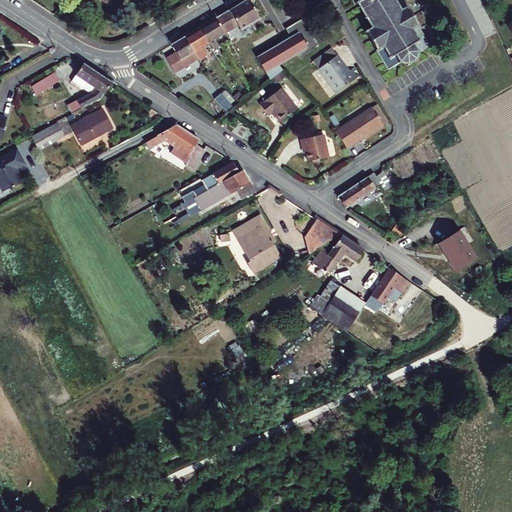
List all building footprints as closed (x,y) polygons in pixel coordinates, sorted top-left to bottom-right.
[(100,0),(114,9),(119,0),(100,0)] [(246,0),(215,18),(225,35),(234,30),(241,42),(258,33),(256,31),(266,25),(262,18),(260,19),(249,0),(246,0)] [(364,0),(358,5),(372,28),(367,32),(390,69),(403,62),(404,63),(406,63),(408,64),(410,64),(420,58),(422,54),(423,50),(418,42),(422,39),(414,28),(418,25),(406,7),(402,9),(397,2),(396,0),(364,0)] [(406,7),(401,0),(399,0),(397,2),(402,9),(406,7)] [(215,18),(208,23),(219,39),(225,35),(215,18)] [(219,39),(208,23),(200,27),(210,44),(219,39)] [(285,33),(287,37),(298,31),(312,54),(319,49),(303,23),(285,33)] [(210,44),(200,27),(184,37),(193,52),(207,67),(215,62),(202,48),(210,44)] [(289,40),(258,59),(272,81),(286,72),(282,67),(299,57),(302,61),(312,54),(298,31),(287,37),(289,40)] [(193,52),(184,37),(171,45),(180,60),(193,52)] [(234,39),(227,44),(232,51),(235,49),(237,52),(240,51),(234,39)] [(171,45),(162,50),(176,75),(185,69),(180,60),(171,45)] [(337,50),(318,63),(341,97),(366,79),(360,71),(353,74),(337,50)] [(202,64),(193,70),(197,76),(206,69),(202,64)] [(62,111),(67,120),(77,115),(94,105),(106,88),(77,69),(65,87),(83,100),(62,111)] [(54,73),(26,88),(31,98),(60,83),(54,73)] [(283,90),(260,107),(268,118),(273,114),(281,124),(299,111),(283,90)] [(215,100),(225,114),(231,110),(221,96),(215,100)] [(374,110),(339,135),(350,152),(372,136),(373,137),(386,128),(374,110)] [(99,115),(67,132),(69,137),(76,151),(109,134),(99,115)] [(55,127),(29,141),(35,154),(62,141),(55,127)] [(174,133),(142,150),(145,155),(161,146),(170,152),(166,158),(183,169),(188,163),(192,165),(200,155),(194,150),(196,147),(174,133)] [(326,138),(302,144),(304,151),(307,150),(308,156),(310,165),(332,160),(326,138)] [(18,170),(12,156),(0,161),(0,194),(15,187),(9,174),(18,170)] [(200,189),(202,195),(233,180),(228,169),(207,179),(209,185),(200,189)] [(339,199),(346,212),(378,193),(376,190),(381,187),(386,195),(393,191),(384,178),(378,181),(375,177),(356,189),(339,199)] [(187,203),(192,215),(230,196),(243,189),(238,178),(233,180),(202,195),(187,203)] [(243,189),(230,196),(236,208),(249,202),(243,189)] [(265,246),(269,244),(257,221),(228,236),(234,247),(237,245),(234,239),(253,229),(255,228),(259,236),(257,237),(263,248),(265,246)] [(312,250),(333,238),(310,223),(298,240),(312,250)] [(244,266),(241,268),(247,278),(274,263),(265,246),(263,248),(257,237),(259,236),(255,228),(253,229),(234,239),(237,245),(234,247),(244,266)] [(397,231),(393,237),(399,241),(406,237),(397,231)] [(477,268),(459,240),(440,252),(446,262),(446,263),(450,270),(451,269),(458,280),(477,268)] [(315,253),(304,269),(313,276),(314,274),(321,279),(336,257),(348,266),(355,255),(334,241),(322,258),(315,253)] [(366,311),(374,316),(395,288),(377,275),(353,308),(363,315),(366,311)] [(310,302),(307,304),(333,333),(350,308),(321,287),(314,297),(315,299),(310,302)] [(303,306),(298,312),(330,336),(333,333),(307,304),(303,306)]
